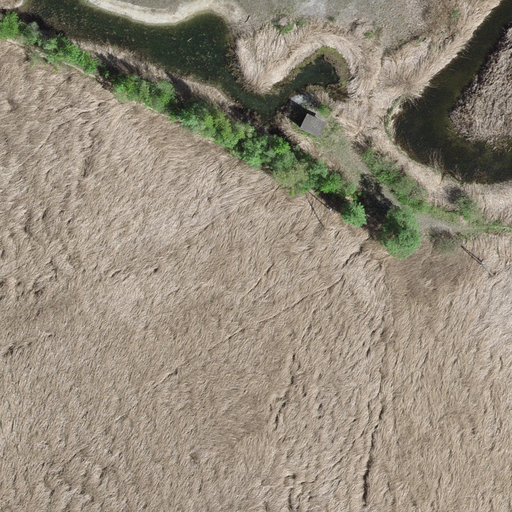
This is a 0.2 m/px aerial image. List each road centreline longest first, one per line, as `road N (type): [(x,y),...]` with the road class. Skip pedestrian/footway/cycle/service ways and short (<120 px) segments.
road 1 (track): [(511,227),(419,211),(359,164),(332,84),(121,0)]
road 2 (track): [(359,164),(389,131),(457,140),(511,99)]
